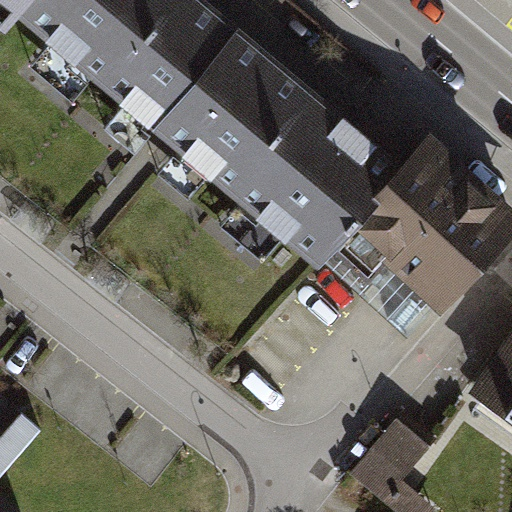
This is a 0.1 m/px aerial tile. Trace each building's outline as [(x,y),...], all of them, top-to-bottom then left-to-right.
[(34,0),(0,0),(0,28),(7,35),(16,24),(34,0)] [(165,141),(250,34),(206,0),(34,0),(16,24),(165,141)] [(250,34),(165,141),(324,267),(409,159),(250,34)] [(511,241),(511,213),(445,157),(368,246),(449,316),(511,241)] [(511,420),(511,340),(474,393),(511,420)] [(397,511),(431,511),(445,497),(407,465),(438,428),(405,400),(354,461),(404,504),(397,511)]
